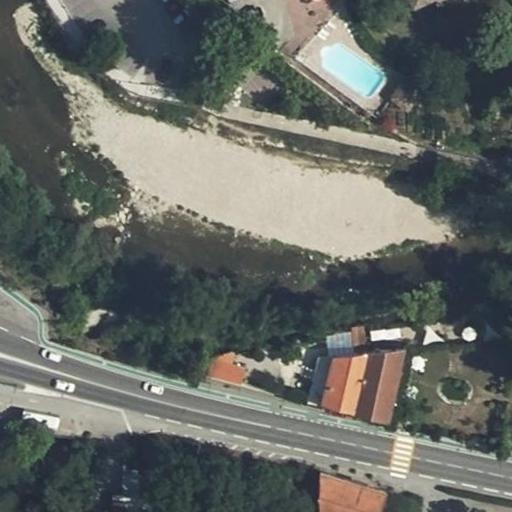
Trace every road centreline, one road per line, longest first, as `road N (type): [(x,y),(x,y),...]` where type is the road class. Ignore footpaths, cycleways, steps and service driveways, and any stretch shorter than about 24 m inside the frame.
road 1 (primary): [(511,476),(155,398)]
road 2 (primary): [(155,398),(0,341)]
road 3 (primary): [(0,365),(155,398)]
